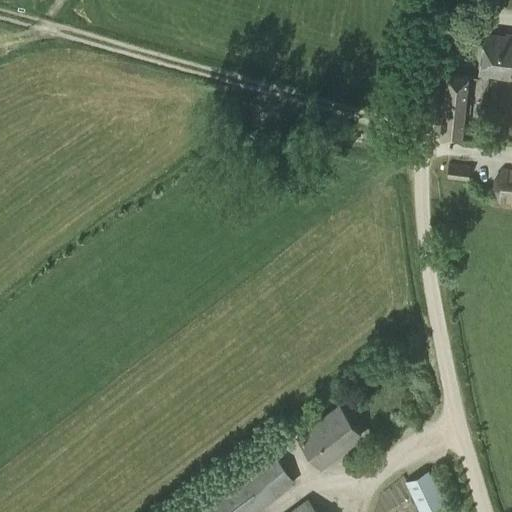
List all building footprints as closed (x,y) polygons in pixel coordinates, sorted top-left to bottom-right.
[(511,36),(486,34),(482,72),(511,75),(511,36)] [(446,74),(438,138),(461,140),(468,76),(446,74)] [(486,120),(484,130),(502,134),(504,123),(486,120)] [(448,164),(447,178),(468,181),(470,167),(448,164)] [(494,179),(494,190),(500,202),(511,202),(511,170),(503,170),(494,179)] [(339,406),(298,436),(320,466),(361,436),(339,406)] [(283,422),(256,443),(267,457),(294,437),(283,422)] [(250,511),(293,480),(273,453),(192,511),(250,511)] [(431,468),(406,480),(421,511),(423,511),(446,502),(431,468)] [(316,511),(307,500),(291,511),(316,511)]
